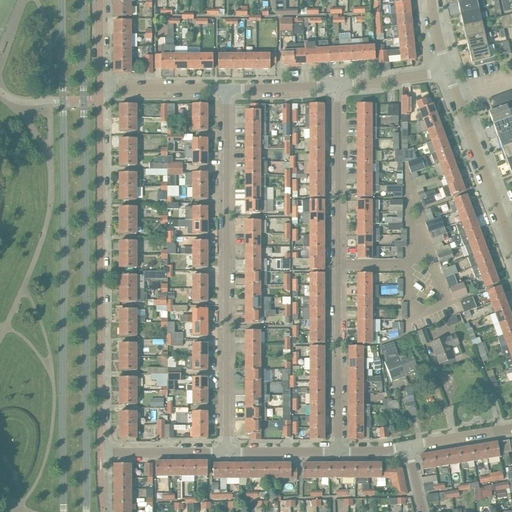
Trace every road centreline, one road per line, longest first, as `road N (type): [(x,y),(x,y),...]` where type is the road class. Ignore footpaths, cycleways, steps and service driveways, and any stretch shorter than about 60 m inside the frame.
road 1 (tertiary): [(86,511),(82,0)]
road 2 (tertiary): [(60,0),(63,511)]
road 3 (residential): [(228,452),(100,452),(100,88)]
road 4 (residential): [(338,86),(339,451)]
road 5 (residential): [(228,88),(228,452)]
road 6 (residential): [(100,88),(228,88)]
road 7 (unclassified): [(499,211),(456,94)]
